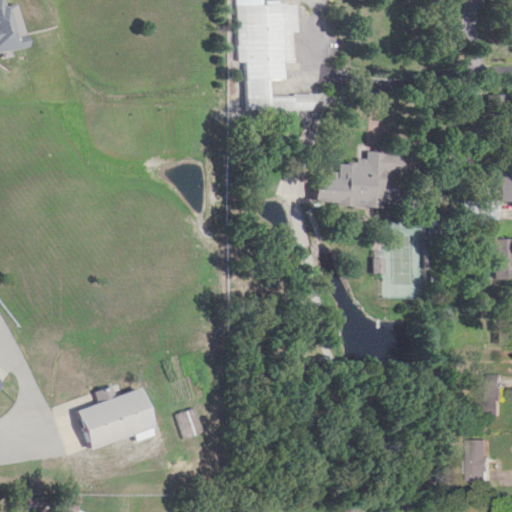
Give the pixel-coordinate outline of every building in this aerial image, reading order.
[(245,111),(313,111),(313,95),(271,95),(270,80),(283,80),(283,65),(293,65),(293,33),(296,33),(296,5),(262,6),(262,0),(236,0),(237,63),(245,63),(245,111)] [(487,95),(487,138),(508,138),(508,95),(487,95)] [(383,209),(385,176),(402,178),(403,156),(365,153),(364,164),(338,162),(337,175),(319,174),(316,204),(383,209)] [(511,170),(500,171),(500,202),(511,202),(511,170)] [(497,202),(462,202),(462,220),(497,220),(497,202)] [(511,240),(491,240),(491,280),(511,279),(511,240)] [(511,345),(511,301),(496,302),(496,345),(511,345)] [(156,436),(142,389),(112,398),(110,393),(105,394),(105,391),(94,394),(97,405),(76,411),(87,451),(131,438),(133,444),(156,436)] [(473,481),(496,481),(496,440),(473,440),(473,481)]
